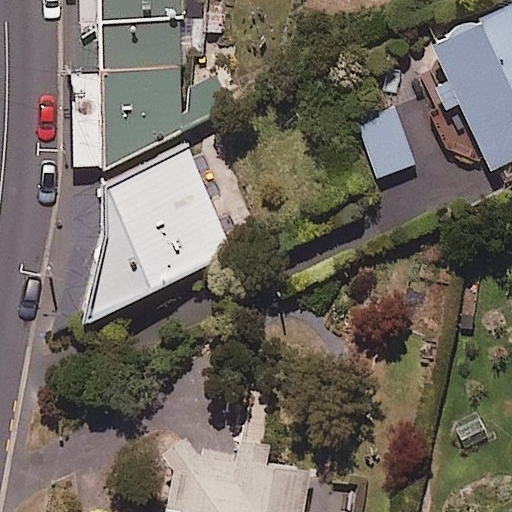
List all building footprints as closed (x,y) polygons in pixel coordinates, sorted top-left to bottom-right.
[(95,0),(96,18),(179,16),(182,16),(181,0),(95,0)] [(459,112),(498,189),(511,182),(511,10),(429,52),(444,83),(426,92),(441,121),(459,112)] [(179,16),(96,18),(98,165),(178,128),(179,16)] [(414,169),(393,114),(354,129),(375,184),(414,169)] [(185,138),(100,176),(100,228),(80,320),(235,251),(185,138)] [(301,511),(308,477),(269,469),(272,452),(239,446),(235,463),(191,455),(183,444),(155,464),(170,484),(164,511),(301,511)]
